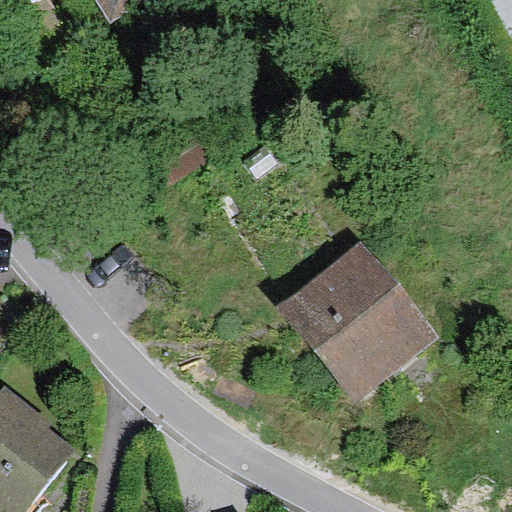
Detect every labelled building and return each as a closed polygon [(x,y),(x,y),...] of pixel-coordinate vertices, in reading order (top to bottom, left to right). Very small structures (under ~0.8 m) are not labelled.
[(228,0),(77,0),(152,123),(263,56),(228,0)] [(434,0),(335,0),(385,83),(458,40),(434,0)] [(511,129),(459,40),(386,84),(467,218),(511,191),(511,129)] [(317,154),(213,219),(249,276),(226,290),(272,362),(349,314),(368,345),(341,362),(368,405),(386,395),(441,482),(500,445),(317,154)] [(511,192),(467,220),(511,294),(511,192)] [(55,431),(7,394),(0,402),(0,511),(35,511),(77,458),(50,437),(55,431)]
